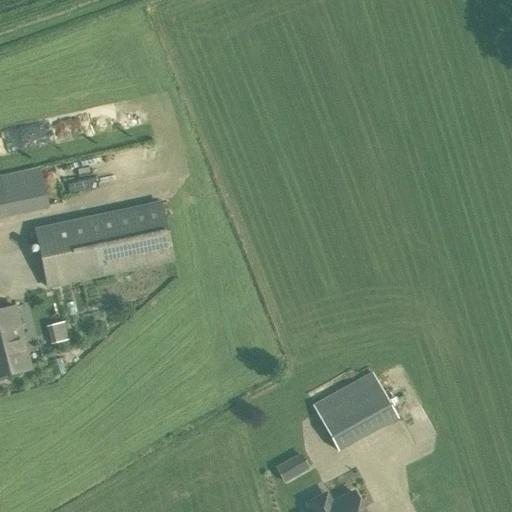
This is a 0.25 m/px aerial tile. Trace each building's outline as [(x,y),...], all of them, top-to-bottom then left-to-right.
[(176,98),(145,100),(147,126),(178,123),(176,98)] [(83,120),(86,136),(118,129),(114,112),(83,120)] [(0,218),(48,208),(39,168),(0,176),(0,218)] [(47,289),(174,261),(161,201),(33,229),(47,289)] [(0,376),(30,369),(15,307),(0,310),(0,376)] [(50,345),(68,340),(64,321),(46,326),(50,345)] [(338,452),(398,418),(372,372),(312,405),(338,452)] [(300,455),(276,469),(285,483),(308,470),(300,455)] [(363,511),(353,493),(316,511),(363,511)]
